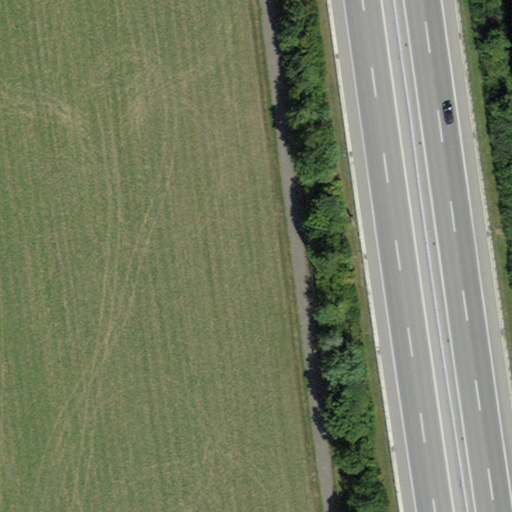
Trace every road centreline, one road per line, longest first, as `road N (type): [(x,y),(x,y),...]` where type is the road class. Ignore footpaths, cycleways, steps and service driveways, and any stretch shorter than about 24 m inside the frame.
road 1 (motorway): [(361,0),(435,511)]
road 2 (motorway): [(493,511),(421,0)]
road 3 (track): [(261,0),(331,511)]
